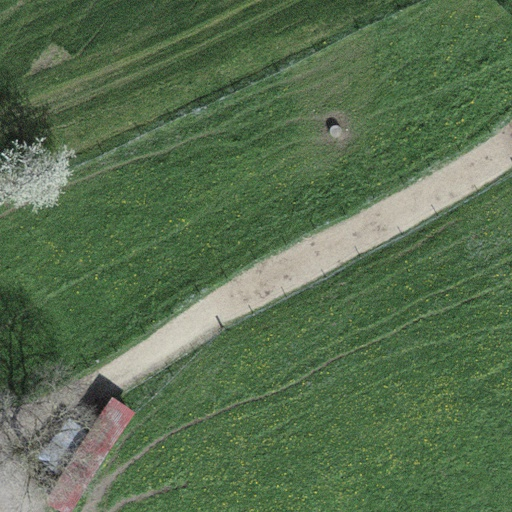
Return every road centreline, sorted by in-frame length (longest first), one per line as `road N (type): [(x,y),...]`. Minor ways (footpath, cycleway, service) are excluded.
road 1 (track): [(511,143),(215,303)]
road 2 (unclassified): [(215,303),(128,370),(85,420),(43,511)]
